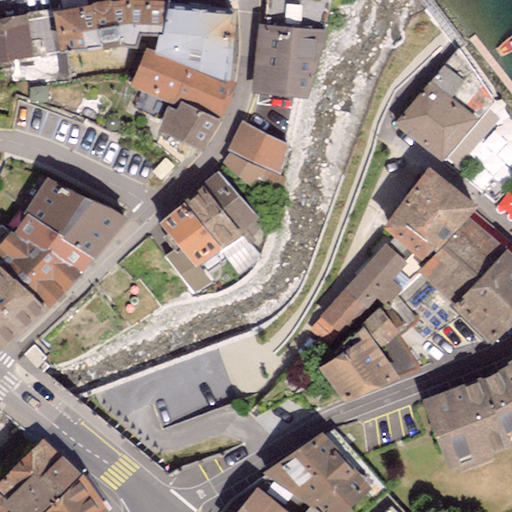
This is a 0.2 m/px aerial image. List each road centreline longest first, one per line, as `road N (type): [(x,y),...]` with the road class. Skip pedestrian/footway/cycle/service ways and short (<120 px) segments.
road 1 (residential): [(511,343),(330,417),(170,511)]
road 2 (residential): [(0,366),(209,157),(246,86)]
road 3 (primary): [(162,511),(122,469),(0,375)]
road 4 (residential): [(412,148),(342,281)]
road 5 (residential): [(511,232),(412,148)]
road 6 (residential): [(412,148),(390,130),(390,120),(447,53)]
